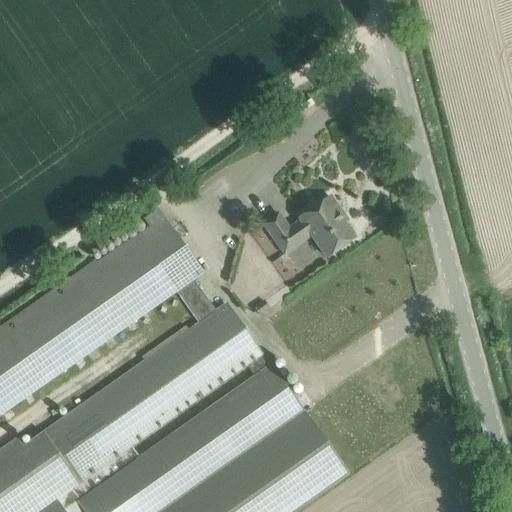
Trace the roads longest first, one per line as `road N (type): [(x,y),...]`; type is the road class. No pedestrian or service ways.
road 1 (unclassified): [(511,493),(384,0)]
road 2 (track): [(0,296),(296,97),(390,22)]
